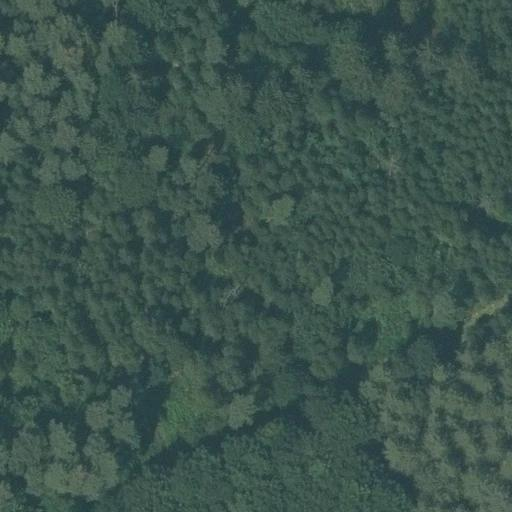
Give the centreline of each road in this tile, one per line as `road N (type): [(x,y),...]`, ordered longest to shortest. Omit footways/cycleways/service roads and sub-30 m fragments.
road 1 (track): [(173,0),(141,81),(133,139),(143,311),(180,511)]
road 2 (track): [(511,301),(123,511)]
